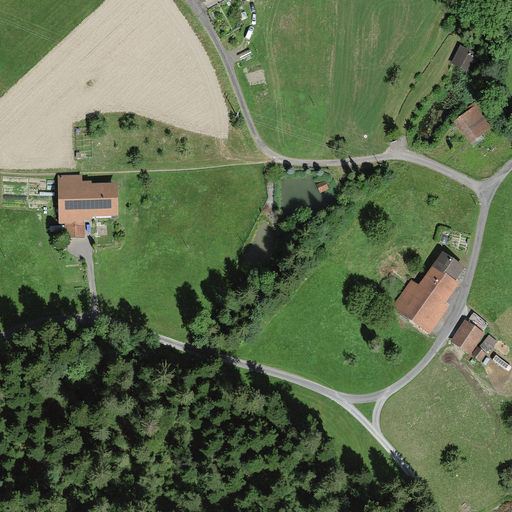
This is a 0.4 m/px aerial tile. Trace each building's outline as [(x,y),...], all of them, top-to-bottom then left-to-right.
[(460,47),(451,65),(472,75),(481,57),(460,47)] [(454,123),(469,140),(488,123),(473,107),(454,123)] [(64,216),(113,215),(113,190),(80,191),(80,177),(63,178),(64,216)] [(66,237),(82,237),(81,222),(66,222),(66,237)] [(432,306),(457,273),(442,262),(420,290),(410,282),(392,305),(426,332),(441,313),(432,306)] [(489,325),(475,314),(452,342),(477,361),(485,352),(474,343),(489,325)]
